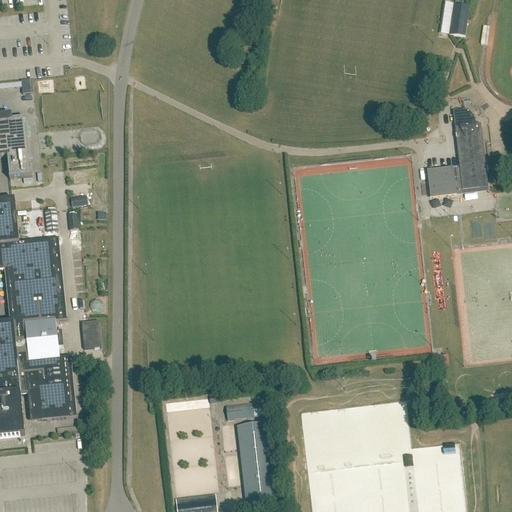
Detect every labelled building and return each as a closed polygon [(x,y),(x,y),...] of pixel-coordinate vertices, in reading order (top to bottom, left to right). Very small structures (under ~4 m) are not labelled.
[(454,5),(453,14),(449,37),(461,39),(464,39),(465,39),(470,8),(454,5)] [(489,45),(493,27),(486,26),(482,44),(489,45)] [(26,94),(35,93),(34,80),(25,81),(26,94)] [(467,112),(455,114),(455,119),(461,168),(463,187),(464,190),(486,187),(479,127),(475,127),(474,121),(467,112)] [(19,121),(18,121),(11,122),(0,123),(0,158),(8,158),(9,168),(10,179),(10,180),(13,180),(33,178),(30,156),(27,120),(26,120),(26,121),(21,121),(19,121)] [(439,172),(429,173),(432,198),(456,195),(456,188),(463,187),(461,168),(439,170),(439,172)] [(74,207),(91,207),(90,198),(74,198),(74,207)] [(78,419),(78,418),(74,418),(68,359),(72,359),(72,358),(60,359),(59,349),(64,349),(62,333),(57,333),(56,323),(68,322),(68,321),(65,321),(56,241),(60,241),(60,240),(20,244),(15,201),(0,202),(0,272),(8,271),(13,324),(0,325),(0,441),(26,439),(21,397),(28,396),(31,423),(78,419)] [(47,208),(48,233),(60,232),(59,208),(47,208)] [(69,216),(70,232),(78,231),(77,215),(69,216)] [(84,351),(102,350),(100,327),(82,329),(84,351)] [(234,408),(226,409),(228,421),(235,421),(234,408)] [(246,507),(246,508),(277,504),(268,425),(237,428),(246,507)] [(217,511),(216,502),(190,505),(177,506),(177,511),(217,511)]
